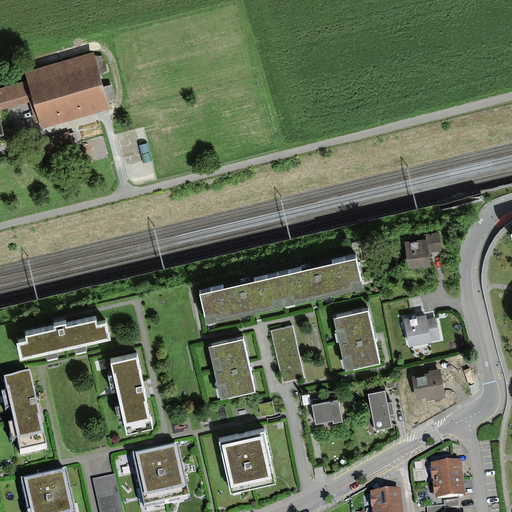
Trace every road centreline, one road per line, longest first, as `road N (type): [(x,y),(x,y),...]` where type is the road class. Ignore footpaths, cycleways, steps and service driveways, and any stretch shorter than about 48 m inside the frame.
road 1 (residential): [(0,224),(511,94)]
road 2 (unclassified): [(511,200),(482,221),(463,260),(490,405)]
road 3 (residential): [(289,511),(466,418)]
